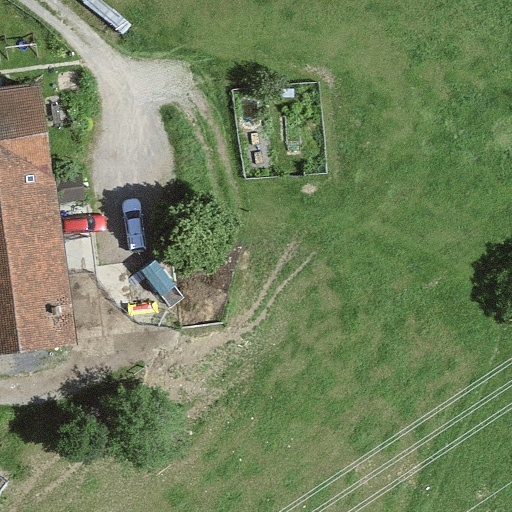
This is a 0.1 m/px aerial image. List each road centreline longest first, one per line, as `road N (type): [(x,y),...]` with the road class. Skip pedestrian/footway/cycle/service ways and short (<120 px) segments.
road 1 (track): [(118,209),(110,340),(100,358),(26,397),(0,396)]
road 2 (unclassified): [(13,0),(113,84),(118,209)]
